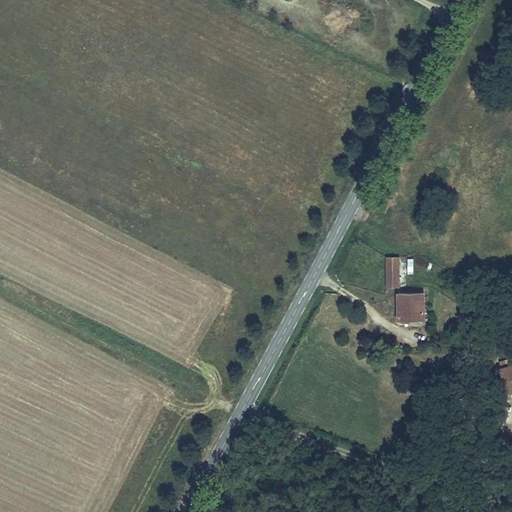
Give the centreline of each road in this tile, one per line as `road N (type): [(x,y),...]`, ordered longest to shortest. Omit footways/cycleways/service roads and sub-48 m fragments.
road 1 (secondary): [(187,511),(461,0)]
road 2 (unknown): [(242,411),(404,468),(511,486)]
